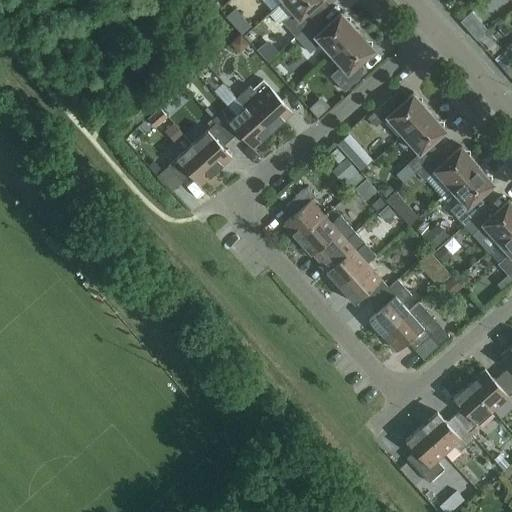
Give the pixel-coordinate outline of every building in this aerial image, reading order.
[(282,21),(296,37),(314,20),(307,12),(319,0),(282,0),(269,12),(279,23),(282,21)] [(330,54),(357,30),(341,11),(322,28),(314,20),(296,37),(309,52),(320,42),(330,54)] [(488,42),(499,32),(485,17),(473,27),(488,42)] [(374,49),(357,30),(330,54),(341,65),(330,75),(344,91),(363,74),(355,66),(374,49)] [(236,97),(244,106),(268,133),(292,112),(283,101),(263,79),(255,86),(252,83),(236,97)] [(402,134),(429,110),(413,92),(394,109),(386,100),(367,117),(375,125),(386,116),(402,134)] [(268,133),(244,106),(235,114),(227,105),(212,119),(215,122),(230,139),(238,131),(253,147),(268,133)] [(159,106),(146,117),(154,126),(167,115),(159,106)] [(429,110),(402,134),(419,153),(408,162),(416,171),(434,154),(427,146),(446,129),(429,110)] [(215,122),(192,143),(216,170),(231,156),(222,146),(230,139),(215,122)] [(181,130),(170,137),(177,148),(188,141),(181,130)] [(216,170),(192,143),(168,165),(182,181),(190,174),(200,184),(216,170)] [(434,154),(416,171),(423,179),(434,170),(450,188),(477,164),(460,145),(442,162),(434,154)] [(450,209),(463,225),(482,208),(475,200),(494,183),(477,164),(450,188),(460,199),(450,209)] [(350,166),(339,179),(358,197),(370,184),(350,166)] [(283,223),(297,239),(324,215),(310,199),(315,195),(307,186),(286,204),(294,213),(283,223)] [(482,208),(463,225),(471,233),(482,223),(498,242),(511,229),(511,203),(508,199),(489,216),(482,208)] [(314,252),(321,260),(355,231),(341,215),(332,223),(324,215),(297,239),(312,254),(314,252)] [(364,236),(377,250),(398,230),(385,217),(364,236)] [(511,229),(498,242),(508,253),(498,263),(511,279),(511,278),(511,229)] [(355,231),(321,260),(328,268),(326,271),(340,286),(367,263),(376,255),(355,231)] [(367,263),(340,286),(354,302),(365,293),(372,301),(388,286),(367,263)] [(388,286),(372,301),(379,309),(368,318),(382,334),(409,310),(402,303),(411,295),(397,279),(388,287),(388,286)] [(450,306),(457,302),(451,291),(433,301),(445,322),(455,316),(450,306)] [(419,301),(409,310),(382,334),(397,350),(407,341),(422,358),(449,334),(419,301)] [(511,343),(500,354),(510,365),(502,372),(511,383),(511,343)] [(511,392),(511,383),(502,372),(494,379),(484,369),(468,383),(492,410),(511,392)] [(462,407),(454,414),(468,431),(469,431),(492,410),(468,383),(453,397),(462,407)] [(421,425),(445,452),(453,445),(459,451),(475,437),(469,431),(468,431),(454,414),(446,422),(437,411),(421,425)] [(445,452),(421,425),(405,439),(414,450),(406,457),(428,482),(444,468),(436,460),(445,452)]
